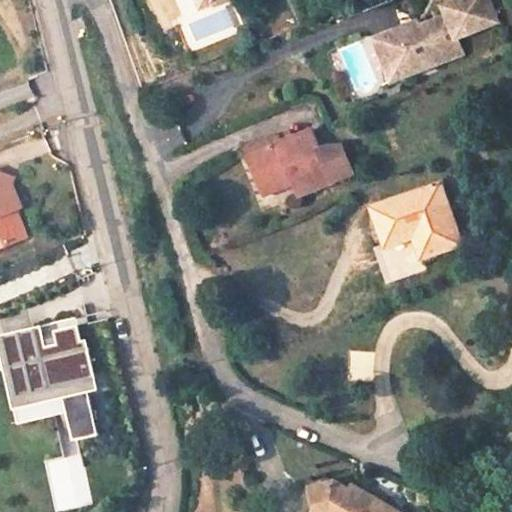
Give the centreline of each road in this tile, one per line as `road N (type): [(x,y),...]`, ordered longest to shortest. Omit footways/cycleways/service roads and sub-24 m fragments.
road 1 (residential): [(373,458),(233,394),(214,364),(93,0)]
road 2 (residential): [(154,511),(162,470),(49,0)]
road 3 (unknown): [(452,511),(427,474),(373,458),(386,340),(395,324),(416,319),(438,325),(481,371),(497,379),(511,368)]
